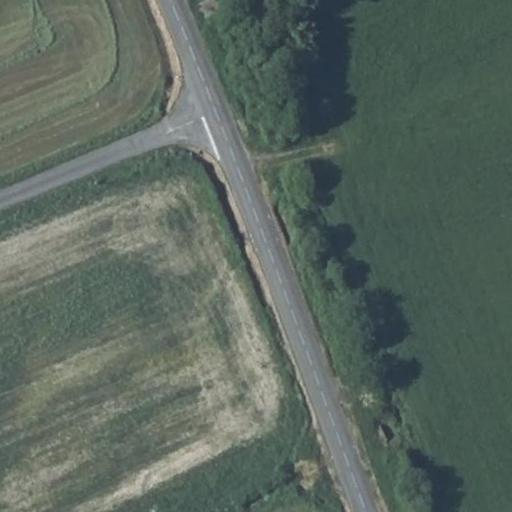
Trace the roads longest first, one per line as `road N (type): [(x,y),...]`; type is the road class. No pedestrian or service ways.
road 1 (tertiary): [(364,511),(219,116)]
road 2 (track): [(240,173),(310,158),(337,140),(370,45),(390,34),(415,48),(425,69),(410,87)]
road 3 (unclassified): [(0,205),(219,116)]
road 4 (tertiary): [(219,116),(170,0)]
